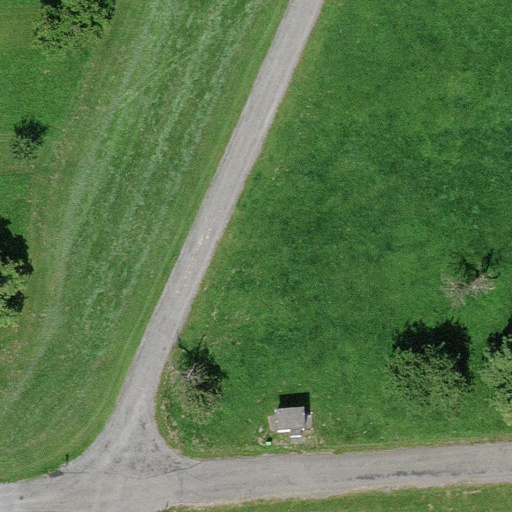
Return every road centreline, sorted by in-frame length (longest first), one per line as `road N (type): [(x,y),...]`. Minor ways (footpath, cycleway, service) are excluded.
road 1 (track): [(313,0),(101,498)]
road 2 (track): [(101,498),(511,465)]
